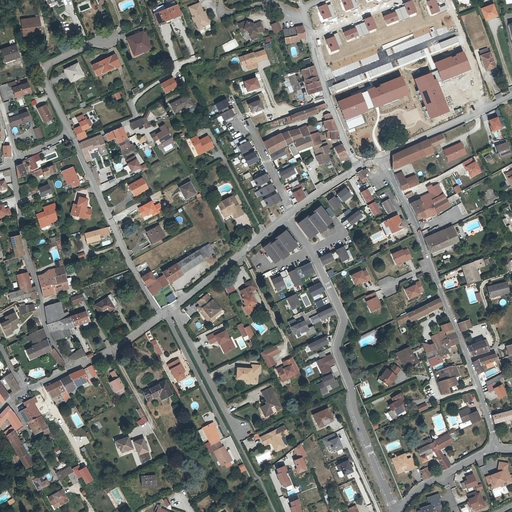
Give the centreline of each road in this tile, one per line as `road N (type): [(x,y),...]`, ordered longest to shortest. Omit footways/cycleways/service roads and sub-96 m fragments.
road 1 (residential): [(398,511),(337,356),(344,317),(289,215)]
road 2 (residential): [(494,449),(421,240),(380,156)]
road 3 (residential): [(13,161),(40,312),(74,369)]
road 4 (residential): [(75,143),(161,313)]
road 5 (residential): [(306,19),(357,166)]
road 6 (residential): [(238,438),(172,304)]
road 7 (residential): [(289,215),(172,304)]
road 8 (residential): [(511,95),(380,156)]
road 9 (residential): [(69,132),(43,71),(95,40),(110,40)]
road 10 (unclassified): [(163,311),(226,435)]
road 11 (unknown): [(466,356),(494,349),(479,285),(502,274)]
